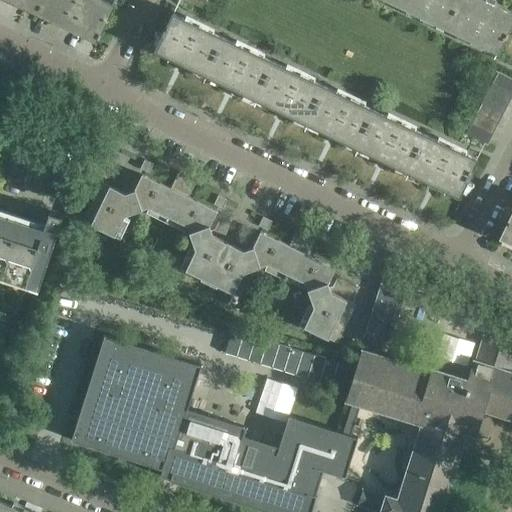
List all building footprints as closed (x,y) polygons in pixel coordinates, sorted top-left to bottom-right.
[(12,0),(38,13),(44,0),(12,0)] [(44,0),(38,13),(68,27),(80,0),(44,0)] [(80,0),(68,27),(97,41),(116,0),(80,0)] [(398,0),(396,4),(407,9),(408,7),(436,20),(435,23),(447,28),(460,0),(398,0)] [(483,0),(460,0),(447,28),(458,34),(459,32),(488,45),(487,48),(497,53),(511,22),(511,13),(497,6),(498,3),(492,0),(488,0),(488,2),(483,0)] [(172,12),(154,49),(172,58),(170,62),(175,64),(193,25),(182,20),(183,17),(172,12)] [(193,25),(175,64),(179,66),(181,62),(204,73),(222,36),(211,31),(210,33),(193,25)] [(222,36),(204,73),(222,82),(221,86),(225,88),(244,50),(232,44),(234,42),(222,36)] [(244,50),(225,88),(230,90),(231,87),(255,98),(273,60),(261,55),(260,58),(244,50)] [(273,60),(255,98),(273,107),(271,110),(275,112),(294,73),(283,68),(284,65),(273,60)] [(511,78),(498,71),(492,82),(511,92),(511,78)] [(294,73),(275,112),(280,114),(282,111),(306,122),(324,85),(312,79),(311,82),(294,73)] [(511,92),(492,82),(487,92),(508,103),(511,96),(511,92)] [(324,85),(306,122),(323,131),(322,134),(326,137),(345,98),(334,92),(335,90),(324,85)] [(487,92),(482,102),(503,113),(508,103),(487,92)] [(345,98),(326,137),(330,139),(332,135),(356,147),(375,109),(363,103),(362,106),(345,98)] [(482,102),(477,112),(498,123),(503,113),(482,102)] [(375,109),(356,147),(374,155),(372,159),(380,162),(398,124),(384,117),(386,114),(375,109)] [(477,112),(471,122),(493,134),(498,123),(477,112)] [(471,122),(466,133),(487,144),(493,134),(471,122)] [(398,124),(380,162),(384,165),(386,161),(408,171),(426,134),(414,128),(413,131),(398,124)] [(426,134),(408,171),(428,181),(426,185),(430,187),(449,148),(435,141),(436,139),(426,134)] [(449,148),(430,187),(435,189),(436,185),(458,196),(476,158),(464,152),(463,155),(449,148)] [(153,163),(144,159),(140,168),(149,172),(153,163)] [(101,181),(82,218),(120,238),(130,218),(125,216),(149,207),(146,212),(165,221),(188,175),(179,170),(171,188),(142,174),(135,190),(125,193),(101,181)] [(188,175),(179,192),(165,221),(184,231),(187,225),(195,249),(190,247),(181,267),(210,281),(228,242),(213,235),(210,225),(217,210),(188,196),(196,179),(188,175)] [(218,194),(214,203),(223,208),(227,199),(218,194)] [(47,221),(0,205),(0,277),(38,290),(63,217),(50,212),(47,221)] [(511,211),(500,237),(511,242),(511,211)] [(263,216),(259,225),(268,229),(272,220),(263,216)] [(228,242),(210,281),(239,295),(248,274),(243,272),(260,266),(268,264),(265,269),(284,278),(286,273),(306,232),(297,228),(289,245),(261,231),(254,247),(244,250),(228,242)] [(306,232),(286,273),(284,278),(302,288),(305,282),(314,305),(309,303),(298,324),(337,342),(355,304),(331,292),(328,282),(335,267),(307,253),(315,236),(306,232)] [(346,256),(337,251),(333,260),(341,265),(346,256)] [(465,429),(473,405),(483,408),(511,416),(511,373),(509,373),(511,362),(511,345),(484,337),(476,363),(474,362),(468,381),(432,370),(432,373),(380,357),(384,343),(391,338),(392,336),(404,296),(405,292),(381,281),(372,310),(359,349),(360,352),(362,353),(359,364),(348,398),(353,400),(342,432),(335,430),(325,427),(289,415),(288,415),(279,446),(244,435),(246,427),(187,408),(201,365),(104,335),(79,416),(78,417),(76,423),(71,440),(150,465),(162,469),(160,476),(170,479),(170,480),(178,483),(271,511),(311,511),(317,495),(315,495),(321,476),(323,470),(337,474),(345,477),(346,475),(349,465),(358,437),(351,435),(361,403),(411,418),(414,412),(426,416),(410,465),(403,488),(402,493),(399,501),(387,497),(386,499),(363,492),(359,504),(382,511),(381,511),(439,511),(445,493),(454,465),(457,455),(465,429)] [(292,294),(294,300),(301,297),(299,292),(292,294)] [(10,314),(0,310),(0,319),(7,322),(10,314)] [(347,370),(307,357),(230,333),(223,355),(300,380),(340,392),(347,370)] [(0,500),(0,511),(34,511),(35,511),(25,507),(24,511),(0,500)]
